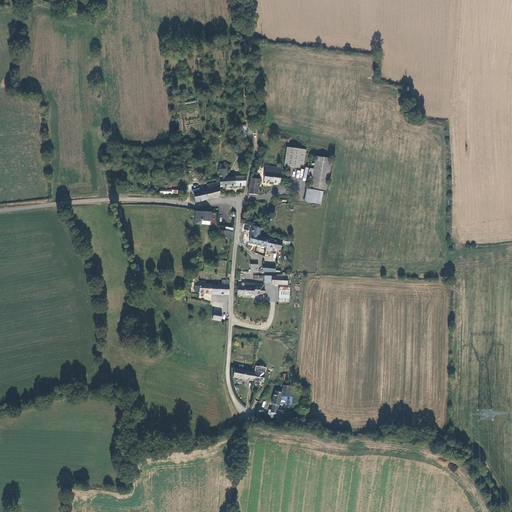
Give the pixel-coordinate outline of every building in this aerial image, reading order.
[(246,125),(238,125),(238,138),(246,138),(246,125)] [(286,166),(301,168),(302,164),(306,165),(308,149),(289,147),(286,166)] [(328,190),(333,158),(318,156),(316,169),(312,168),(311,175),(315,175),(313,187),(328,190)] [(222,185),(230,185),(229,176),(230,164),(222,164),(222,185)] [(282,182),(283,168),(277,167),(277,166),(267,165),(265,181),(282,182)] [(230,185),(247,185),(249,176),(241,176),(241,173),(235,173),(235,176),(229,176),(230,185)] [(261,178),(254,177),(251,194),(260,195),(261,178)] [(197,201),(221,195),(221,193),(218,181),(208,184),(209,189),(201,191),(199,189),(192,191),(193,193),(194,193),(197,201)] [(309,189),(307,200),(322,203),(324,191),(309,189)] [(213,212),(204,211),(204,224),(213,224),(213,212)] [(255,228),(252,243),(260,245),(261,235),(263,230),(255,228)] [(260,245),(269,247),(271,239),(271,237),(261,235),(260,245)] [(279,240),(271,239),(269,247),(268,250),(274,251),(275,248),(277,249),(279,240)] [(275,283),(282,284),(283,276),(289,276),(290,274),(285,274),(279,274),(279,275),(267,275),(267,276),(273,277),(272,282),(274,282),(275,283)] [(213,293),(231,294),(231,282),(231,280),(224,280),(223,285),(213,285),(213,293)] [(239,286),(239,295),(256,296),(256,285),(256,283),(248,282),(248,287),(239,286)] [(201,293),(213,293),(213,285),(213,284),(202,284),(201,293)] [(289,284),(282,284),(281,301),(291,301),(291,285),(289,284)] [(213,320),(222,321),(222,313),(213,312),(213,320)] [(235,378),(265,382),(266,372),(264,372),(259,371),(259,372),(236,369),(235,378)] [(273,403),(280,405),(284,392),(277,390),(273,403)]
